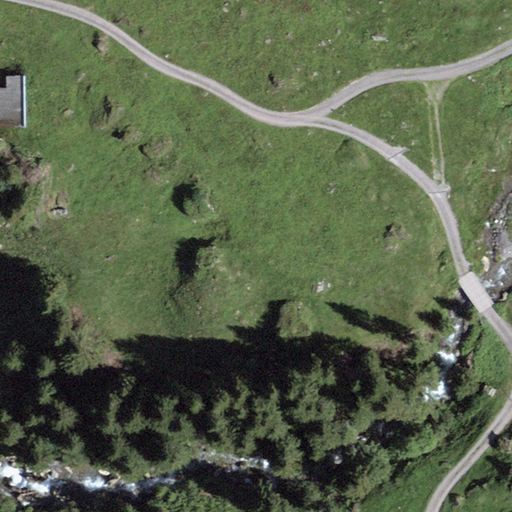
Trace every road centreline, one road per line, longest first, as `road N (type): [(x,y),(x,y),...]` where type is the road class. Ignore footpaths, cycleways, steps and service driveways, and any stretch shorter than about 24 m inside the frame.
road 1 (track): [(311,117),(357,132),(441,200),(466,279),(511,339)]
road 2 (track): [(35,0),(101,24),(169,69),(269,115),(311,117)]
road 3 (track): [(311,117),(364,83),(452,73),(511,46)]
road 4 (track): [(511,402),(432,511)]
road 5 (track): [(441,200),(433,119),(452,73)]
